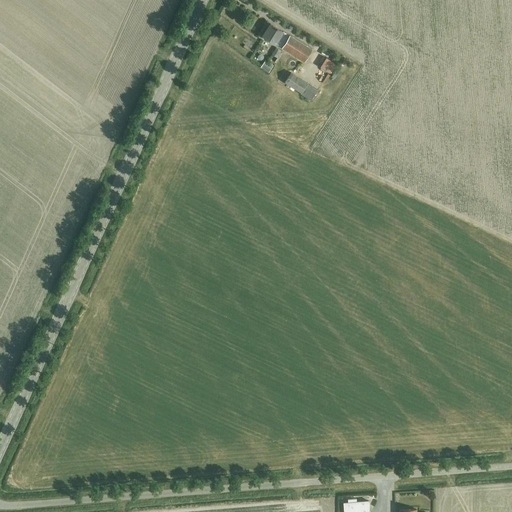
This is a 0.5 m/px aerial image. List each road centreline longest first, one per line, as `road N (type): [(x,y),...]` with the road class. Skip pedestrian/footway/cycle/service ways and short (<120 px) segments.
road 1 (unclassified): [(0,505),(511,466)]
road 2 (tertiary): [(0,450),(203,0)]
